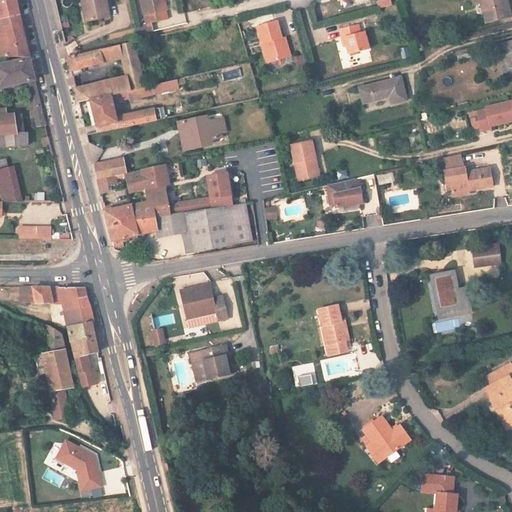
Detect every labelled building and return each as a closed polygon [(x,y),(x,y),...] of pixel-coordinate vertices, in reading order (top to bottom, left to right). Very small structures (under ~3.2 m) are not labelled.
[(79,0),(85,26),(102,23),(99,8),(103,7),(101,0),(79,0)] [(166,14),(163,1),(162,0),(138,0),(145,28),(151,27),(167,22),(165,14),(166,14)] [(379,0),(378,1),(380,8),(392,5),(390,0),(379,0)] [(509,21),(503,0),(471,0),(473,8),(484,5),(489,26),(509,21)] [(0,33),(15,34),(11,17),(8,5),(0,5),(0,33)] [(106,7),(103,7),(99,8),(102,23),(109,22),(106,7)] [(290,60),(285,43),(280,22),(259,28),(270,65),(290,60)] [(145,28),(135,31),(137,37),(137,38),(153,35),(151,27),(145,28)] [(338,35),(341,44),(343,44),(345,45),(347,52),(349,61),(369,56),(364,38),(360,38),(358,30),(338,35)] [(18,46),(15,34),(0,33),(0,60),(21,61),(18,46)] [(289,42),(285,43),(290,60),(294,59),(289,42)] [(77,110),(83,108),(139,94),(128,48),(67,64),(69,76),(109,66),(115,88),(74,97),(77,110)] [(470,53),(456,57),(458,65),(472,61),(470,53)] [(302,54),(294,57),(297,66),(305,64),(302,54)] [(32,107),(21,61),(0,66),(0,92),(18,89),(29,133),(37,131),(32,107)] [(33,104),(41,102),(35,81),(27,83),(33,104)] [(399,84),(360,93),(363,108),(387,102),(389,109),(405,105),(399,84)] [(175,85),(139,94),(83,108),(91,142),(110,138),(139,131),(137,125),(113,130),(110,113),(178,94),(175,85)] [(485,130),(486,133),(495,131),(495,128),(511,124),(511,104),(489,110),(490,113),(481,115),(485,130)] [(478,132),(485,130),(481,115),(474,117),(478,132)] [(223,118),(198,124),(201,135),(194,136),(198,153),(217,149),(215,141),(225,138),(226,144),(238,141),(237,136),(242,135),(239,121),(224,125),(223,118)] [(0,148),(16,145),(12,119),(0,120),(0,148)] [(192,126),(194,136),(201,135),(198,124),(192,126)] [(302,187),(320,183),(315,164),(319,163),(316,147),(294,152),(302,187)] [(449,178),(451,191),(456,190),(458,197),(458,200),(475,198),(474,195),(477,194),(478,196),(499,193),(496,174),(478,176),(479,179),(471,181),(470,171),(467,172),(464,158),(448,162),(452,178),(449,178)] [(0,202),(22,202),(12,162),(0,164),(0,202)] [(93,167),(95,178),(115,174),(119,173),(117,162),(93,167)] [(324,182),(319,163),(315,164),(320,183),(324,182)] [(158,205),(160,220),(174,217),(172,206),(168,186),(173,185),(170,164),(162,165),(168,203),(158,205)] [(168,203),(162,165),(123,172),(127,195),(143,191),(145,203),(129,206),(128,202),(102,207),(107,228),(160,220),(158,205),(168,203)] [(393,172),(377,174),(378,184),(394,182),(393,172)] [(115,174),(95,178),(98,192),(106,190),(105,182),(111,181),(111,179),(116,178),(115,174)] [(214,200),(172,206),(174,217),(236,207),(230,175),(210,178),(214,200)] [(329,191),(333,205),(338,204),(340,211),(341,215),(366,209),(363,194),(360,195),(357,184),(329,191)] [(368,213),(380,211),(377,188),(365,190),(368,213)] [(43,201),(44,193),(36,192),(35,200),(43,201)] [(236,207),(174,217),(160,220),(164,240),(191,236),(195,255),(255,244),(249,205),(236,207)] [(277,223),(275,213),(268,214),(271,225),(277,223)] [(164,240),(160,220),(107,228),(112,247),(120,246),(120,243),(126,243),(125,238),(159,233),(160,241),(164,240)] [(14,228),(15,239),(49,239),(49,228),(14,228)] [(471,255),(473,265),(498,260),(496,251),(471,255)] [(498,260),(473,265),(474,273),(500,268),(498,260)] [(191,276),(194,285),(208,281),(206,271),(191,276)] [(456,295),(453,276),(429,281),(436,318),(460,314),(459,310),(457,298),(456,295)] [(34,302),(32,288),(20,287),(20,301),(34,302)] [(61,287),(62,308),(71,305),(71,301),(88,298),(85,288),(61,287)] [(32,288),(34,302),(53,304),(49,288),(39,288),(32,288)] [(197,297),(196,294),(179,297),(185,323),(215,318),(216,326),(226,324),(220,301),(211,303),(209,295),(197,297)] [(457,298),(459,310),(467,308),(465,297),(457,298)] [(90,304),(88,298),(71,301),(71,305),(62,308),(66,326),(93,321),(95,321),(91,305),(90,306),(90,304)] [(460,314),(436,318),(437,324),(469,318),(467,308),(459,310),(460,314)] [(317,314),(324,350),(342,347),(338,327),(335,310),(317,314)] [(160,315),(162,325),(174,323),(173,313),(160,315)] [(66,326),(69,342),(96,336),(95,330),(93,321),(66,326)] [(42,351),(56,423),(72,418),(66,385),(74,384),(59,330),(46,326),(48,350),(42,351)] [(338,327),(342,347),(347,346),(343,326),(338,327)] [(150,330),(154,346),(166,343),(162,327),(150,330)] [(69,342),(83,388),(99,384),(95,370),(90,371),(87,354),(99,351),(96,336),(69,342)] [(342,347),(324,350),(327,363),(345,360),(342,347)] [(223,371),(221,361),(224,360),(222,350),(186,358),(192,387),(229,379),(227,370),(223,371)] [(335,362),(336,370),(344,369),(343,361),(335,362)] [(506,369),(482,383),(487,391),(480,394),(491,414),(495,412),(507,432),(511,428),(511,394),(505,382),(511,378),(506,369)] [(297,375),(299,387),(313,385),(311,373),(297,375)] [(495,412),(491,414),(503,434),(507,432),(495,412)] [(389,434),(378,418),(358,432),(367,446),(370,444),(382,461),(408,443),(397,428),(389,434)] [(86,457),(59,441),(48,458),(68,470),(72,489),(92,485),(86,457)] [(370,444),(367,446),(379,463),(382,461),(370,444)] [(453,511),(454,498),(449,498),(450,481),(420,479),(419,496),(434,497),(432,511),(453,511)] [(378,497),(385,486),(379,482),(371,493),(378,497)]
